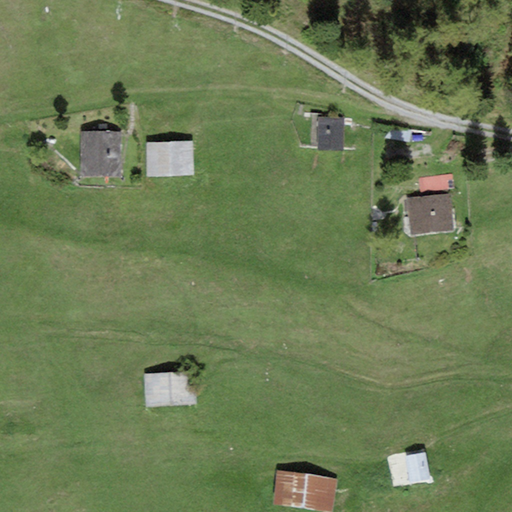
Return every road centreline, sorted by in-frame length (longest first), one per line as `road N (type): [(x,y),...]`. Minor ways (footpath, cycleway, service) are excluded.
road 1 (track): [(0,123),(164,100),(302,103),(427,118)]
road 2 (track): [(511,133),(427,118),(277,39),(163,0)]
